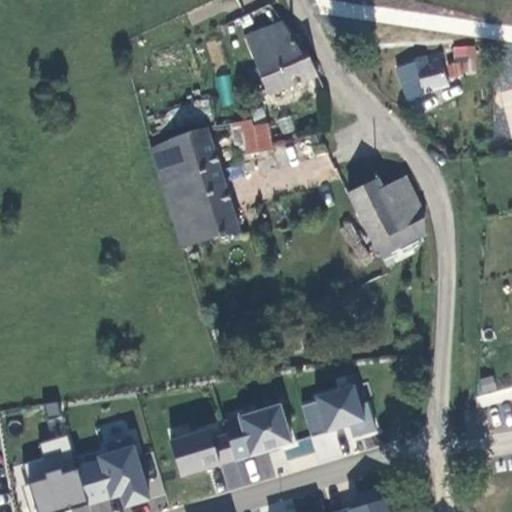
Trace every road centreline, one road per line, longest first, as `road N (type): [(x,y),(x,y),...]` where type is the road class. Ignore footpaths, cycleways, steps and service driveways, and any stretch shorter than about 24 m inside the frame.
road 1 (unclassified): [(442,451),(447,282),(436,191),(330,60),(295,0)]
road 2 (residential): [(199,511),(442,451)]
